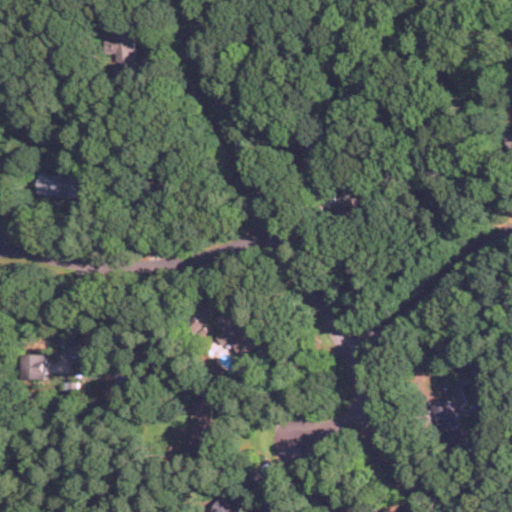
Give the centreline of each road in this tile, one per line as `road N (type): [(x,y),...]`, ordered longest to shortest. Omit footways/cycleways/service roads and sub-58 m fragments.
road 1 (residential): [(423,511),(246,138),(202,0)]
road 2 (residential): [(288,227),(219,256),(151,269),(82,266),(0,239)]
road 3 (residential): [(344,351),(511,229)]
